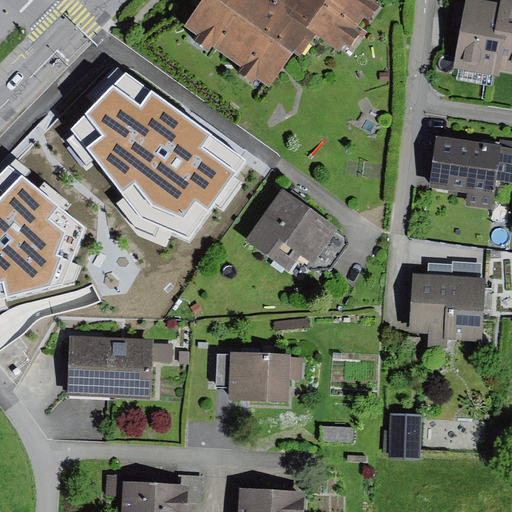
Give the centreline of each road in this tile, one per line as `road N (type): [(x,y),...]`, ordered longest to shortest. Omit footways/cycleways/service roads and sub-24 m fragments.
road 1 (residential): [(429,0),(399,260)]
road 2 (unclassified): [(0,390),(44,454),(47,511)]
